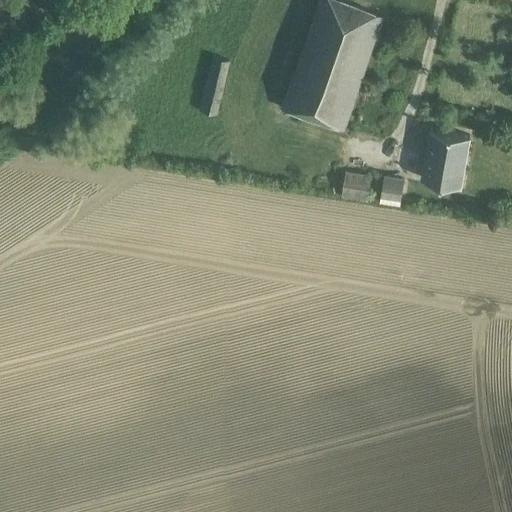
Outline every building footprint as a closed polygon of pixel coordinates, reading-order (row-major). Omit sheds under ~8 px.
[(343,128),(385,16),(342,0),(321,0),(282,105),(343,128)] [(216,114),(226,71),(228,59),(213,56),(201,111),(216,114)] [(468,135),(430,129),(422,178),(460,185),(468,135)] [(368,199),(371,174),(346,170),(342,195),(368,199)] [(401,204),(405,179),(384,176),(380,201),(401,204)]
